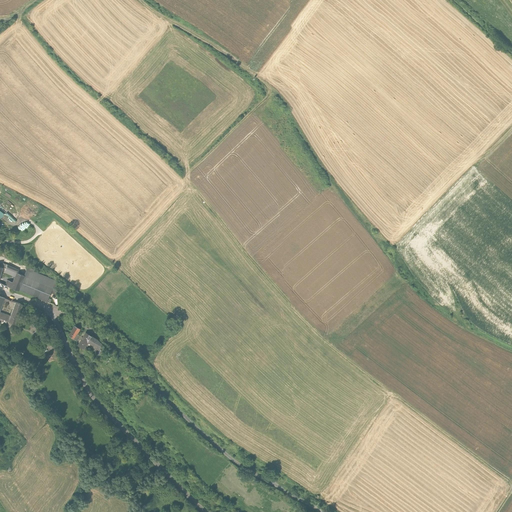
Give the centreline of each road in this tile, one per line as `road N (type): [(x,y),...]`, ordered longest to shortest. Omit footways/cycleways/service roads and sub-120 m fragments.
road 1 (unclassified): [(330,511),(234,458),(97,332),(50,313)]
road 2 (track): [(337,183),(274,88),(143,0)]
road 3 (unclassified): [(206,511),(90,394),(50,313)]
